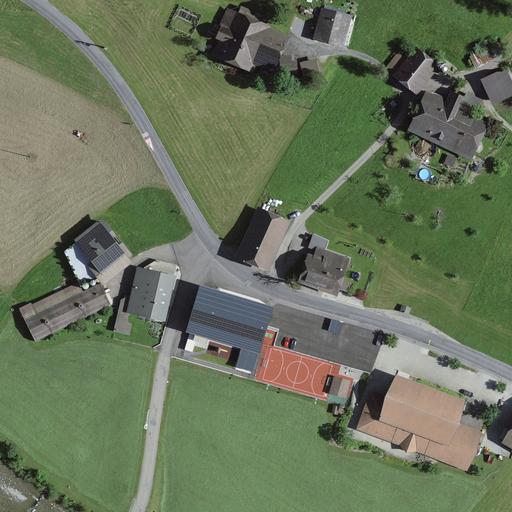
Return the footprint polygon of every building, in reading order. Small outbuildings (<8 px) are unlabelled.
[(323,12),(316,37),(340,44),(346,18),(323,12)] [(251,60),(278,72),(277,58),(285,39),(264,30),(266,27),(237,15),(236,18),(226,13),(220,28),(223,29),(218,39),(225,42),(220,55),(248,68),(251,60)] [(475,67),(501,52),(496,44),(471,58),(475,67)] [(416,53),(397,77),(416,92),(435,67),(416,53)] [(295,57),(277,58),(278,72),(278,78),(296,77),(295,57)] [(485,83),(495,102),(511,93),(511,88),(504,73),(485,83)] [(485,119),(474,113),(479,102),(466,96),(463,99),(452,94),(446,108),(424,98),(411,126),(468,154),(485,119)] [(239,244),(247,247),(242,259),(262,268),(282,223),(262,214),(253,233),(245,229),(239,244)] [(95,272),(102,280),(127,260),(116,246),(119,244),(102,224),(65,253),(79,281),(91,276),(95,272)] [(372,275),(346,265),(343,273),(336,270),(340,260),(325,255),(322,265),(310,260),(302,280),(336,292),(337,289),(363,299),(372,275)] [(149,275),(137,272),(129,310),(161,317),(167,290),(171,288),(175,270),(152,265),(149,275)] [(97,281),(24,318),(36,343),(109,307),(97,281)] [(310,341),(314,329),(266,315),(267,313),(236,304),(234,311),(218,306),(211,329),(258,343),(263,327),(310,341)] [(115,332),(122,333),(127,311),(119,309),(115,332)] [(184,320),(180,335),(196,339),(200,324),(184,320)] [(308,350),(332,357),(340,332),(316,325),(314,329),(310,341),(308,350)] [(237,359),(251,363),(255,350),(241,345),(237,359)] [(352,380),(335,374),(330,391),(347,396),(352,380)] [(465,406),(394,379),(386,399),(371,393),(358,428),(403,445),(402,448),(406,451),(411,452),(413,449),(467,469),(480,433),(457,425),(465,406)] [(511,448),(511,424),(502,443),(511,448)]
